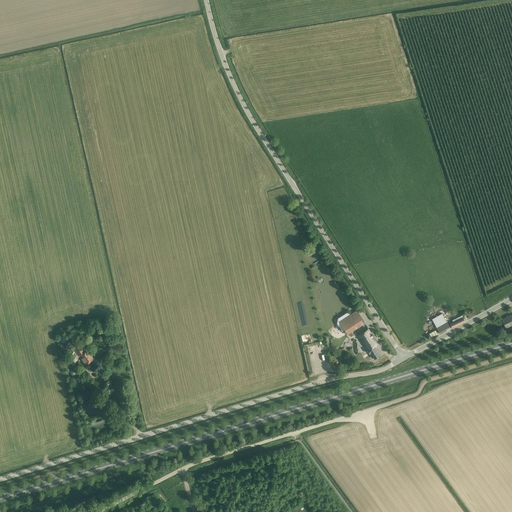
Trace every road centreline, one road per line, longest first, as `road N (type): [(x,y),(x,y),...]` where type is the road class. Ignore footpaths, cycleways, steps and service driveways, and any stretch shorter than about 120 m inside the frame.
road 1 (primary): [(0,498),(511,342)]
road 2 (unclassified): [(0,482),(403,358)]
road 3 (unclassified): [(403,358),(228,70),(210,0)]
road 4 (unclassified): [(97,511),(197,462),(391,403)]
road 5 (unclassified): [(403,358),(511,299)]
